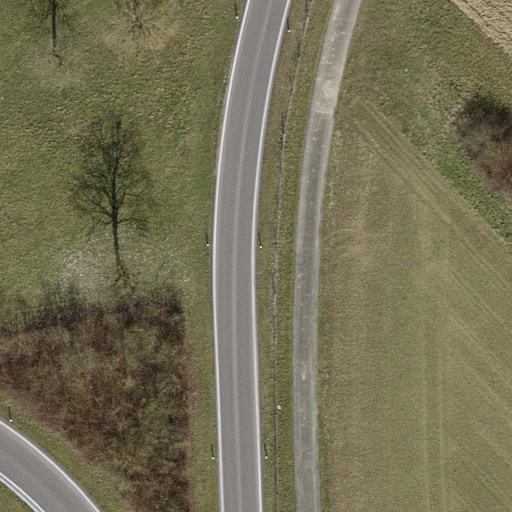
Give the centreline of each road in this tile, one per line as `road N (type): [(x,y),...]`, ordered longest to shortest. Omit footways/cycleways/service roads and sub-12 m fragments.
road 1 (unclassified): [(312,511),(316,150),(352,0)]
road 2 (primary): [(241,511),(233,280),(244,110),(271,0)]
